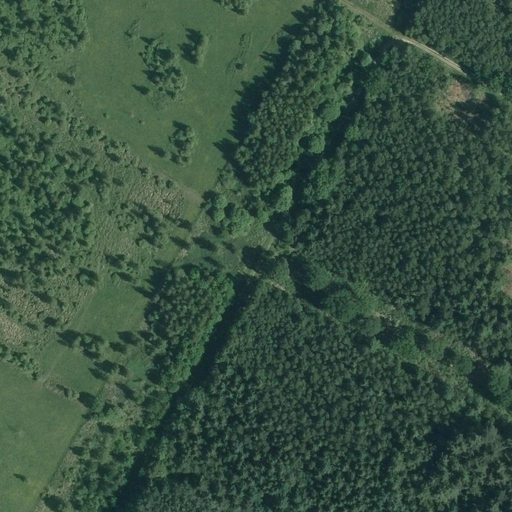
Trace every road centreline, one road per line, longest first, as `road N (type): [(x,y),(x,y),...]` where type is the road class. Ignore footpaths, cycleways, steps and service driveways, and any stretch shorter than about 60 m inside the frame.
road 1 (track): [(117,511),(394,32)]
road 2 (track): [(511,99),(394,32)]
